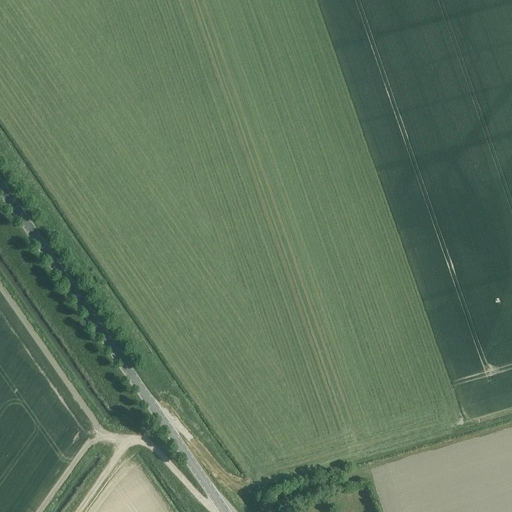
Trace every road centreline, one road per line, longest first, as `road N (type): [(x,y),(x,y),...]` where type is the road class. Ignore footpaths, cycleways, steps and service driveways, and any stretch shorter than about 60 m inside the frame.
road 1 (track): [(152,407),(240,486),(511,407)]
road 2 (tertiary): [(223,511),(0,187)]
road 3 (track): [(94,440),(149,444),(220,511)]
